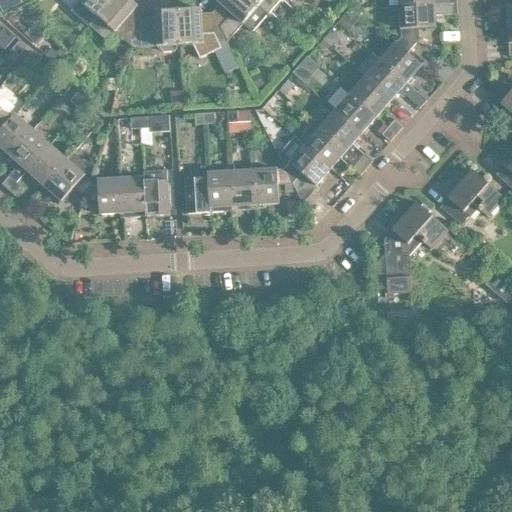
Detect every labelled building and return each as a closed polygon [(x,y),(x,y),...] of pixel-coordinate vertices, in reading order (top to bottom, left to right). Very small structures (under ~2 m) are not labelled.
[(78,0),(97,17),(111,0),(78,0)] [(115,32),(133,48),(143,17),(135,10),(138,6),(131,0),(111,0),(97,17),(89,26),(107,41),(115,32)] [(220,4),(213,13),(227,42),(243,24),(252,32),(267,15),(250,0),(217,0),(217,1),(220,4)] [(250,0),(267,15),(268,15),(280,0),(250,0)] [(398,6),(400,37),(417,43),(416,27),(435,26),(435,16),(457,14),(457,3),(398,6)] [(201,9),(178,10),(180,45),(227,42),(213,13),(201,14),(201,9)] [(143,17),(133,48),(180,45),(178,10),(154,12),(155,16),(143,17)] [(346,16),(339,24),(348,32),(357,22),(346,16)] [(33,26),(25,35),(37,45),(45,36),(33,26)] [(330,33),(324,40),(330,46),(338,46),(337,33),(330,33)] [(400,37),(380,59),(407,83),(422,66),(408,53),(417,43),(400,37)] [(324,40),(318,46),(323,51),(327,50),(330,46),(324,40)] [(11,50),(19,56),(27,48),(19,41),(11,50)] [(52,49),(45,56),(57,67),(68,53),(62,47),(57,53),(52,49)] [(308,57),(302,63),(315,74),(320,67),(308,57)] [(380,59),(365,77),(392,100),(400,91),(420,108),(427,101),(407,83),(380,59)] [(259,75),(251,79),(257,89),(265,85),(259,75)] [(492,95),(511,112),(511,76),(510,75),(492,95)] [(365,77),(350,94),(377,117),(392,100),(365,77)] [(56,89),(63,95),(71,87),(63,80),(56,89)] [(288,81),(279,91),(286,96),(294,86),(288,81)] [(183,91),(171,92),(172,110),(184,109),(183,91)] [(78,93),(71,101),(81,110),(88,102),(78,93)] [(350,94),(335,111),(361,134),(377,117),(350,94)] [(0,132),(13,118),(12,118),(0,107),(0,132)] [(94,107),(84,118),(95,128),(105,117),(94,107)] [(250,111),(238,112),(238,123),(250,122),(250,111)] [(335,111),(320,128),(366,169),(373,162),(353,144),(361,134),(335,111)] [(228,112),(229,123),(238,123),(238,112),(228,112)] [(214,113),(205,114),(205,125),(215,124),(214,113)] [(10,156),(33,130),(15,114),(12,118),(13,118),(0,132),(0,153),(7,160),(10,156)] [(205,125),(205,114),(195,114),(195,125),(205,125)] [(186,115),(175,116),(176,124),(186,123),(186,115)] [(170,116),(150,117),(151,128),(151,133),(171,132),(170,116)] [(150,117),(140,118),(141,136),(151,135),(151,133),(151,128),(150,117)] [(141,136),(140,118),(130,118),(131,136),(141,136)] [(395,120),(388,128),(396,135),(403,128),(395,120)] [(320,128),(305,145),(331,169),(340,159),(360,176),(366,169),(320,128)] [(396,135),(388,128),(382,135),(390,142),(396,135)] [(16,183),(27,171),(50,145),(33,130),(10,156),(19,165),(2,185),(9,191),(16,183)] [(285,169),(292,184),(302,204),(317,187),(316,186),(331,169),(305,145),(296,137),(279,157),(285,169)] [(100,139),(95,154),(99,155),(104,141),(100,139)] [(27,171),(44,186),(67,160),(50,145),(27,171)] [(74,187),(85,196),(90,181),(95,166),(84,162),(73,153),(67,160),(44,186),(61,202),(74,187)] [(511,156),(496,175),(511,189),(511,156)] [(285,169),(254,170),(256,205),(279,204),(278,185),(292,184),(285,169)] [(144,172),(144,177),(144,182),(146,217),(169,215),(167,170),(144,172)] [(254,170),(231,172),(233,212),(257,210),(256,205),(254,170)] [(440,207),(461,226),(470,216),(471,217),(478,209),(487,217),(504,198),(473,171),(440,207)] [(208,173),(208,178),(211,213),(233,212),(231,172),(208,173)] [(123,214),(122,214),(123,218),(146,217),(144,182),(144,177),(121,179),(123,214)] [(208,178),(185,180),(187,214),(211,213),(208,178)] [(100,215),(122,214),(123,214),(121,179),(90,181),(85,196),(99,196),(100,215)] [(24,189),(16,183),(9,191),(16,198),(24,189)] [(384,240),(387,294),(411,292),(408,244),(416,236),(431,249),(448,231),(417,203),(384,240)] [(507,303),(511,297),(511,285),(497,272),(486,285),(507,303)] [(511,307),(501,308),(501,326),(511,325),(511,307)] [(382,334),(381,312),(366,312),(367,335),(382,334)]
